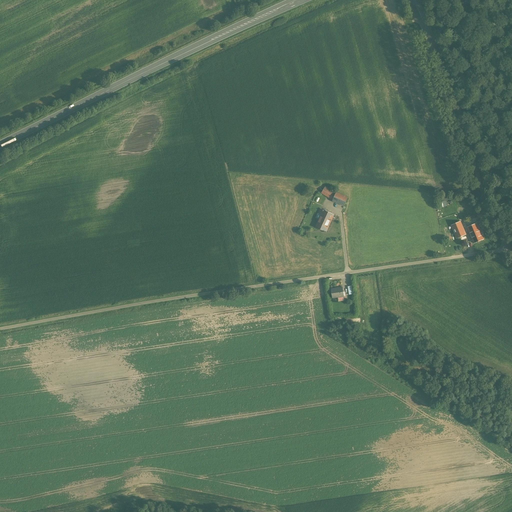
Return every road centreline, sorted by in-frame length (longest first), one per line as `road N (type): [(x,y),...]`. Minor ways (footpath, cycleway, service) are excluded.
road 1 (unclassified): [(0,328),(510,247)]
road 2 (primary): [(300,0),(0,144)]
road 3 (unclassified): [(413,0),(494,223),(510,247)]
